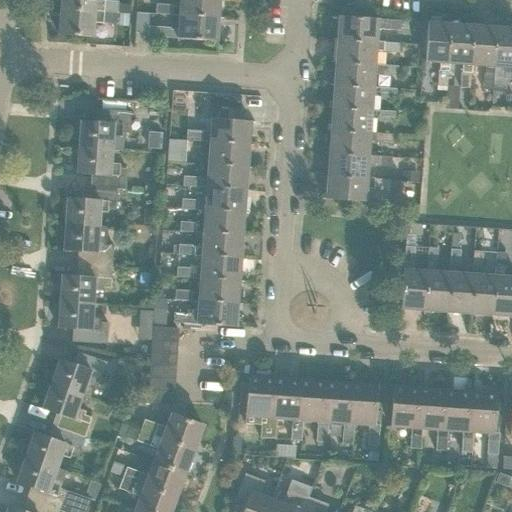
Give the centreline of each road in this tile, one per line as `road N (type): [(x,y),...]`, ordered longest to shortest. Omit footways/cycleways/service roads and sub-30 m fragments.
road 1 (residential): [(291,80),(0,56)]
road 2 (residential): [(283,277),(291,80)]
road 3 (residential): [(357,355),(276,352),(283,277)]
road 4 (residential): [(511,365),(357,355)]
road 5 (residential): [(357,355),(348,289),(316,276),(283,277)]
